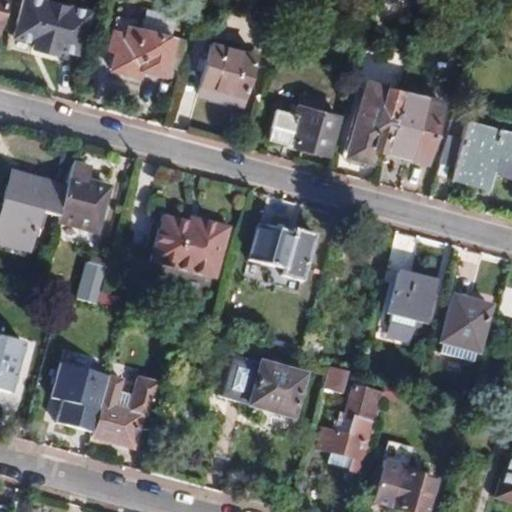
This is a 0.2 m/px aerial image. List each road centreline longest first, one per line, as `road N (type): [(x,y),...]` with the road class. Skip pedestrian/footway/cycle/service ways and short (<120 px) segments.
road 1 (residential): [(511,241),(0,101)]
road 2 (unclassified): [(0,457),(194,511)]
